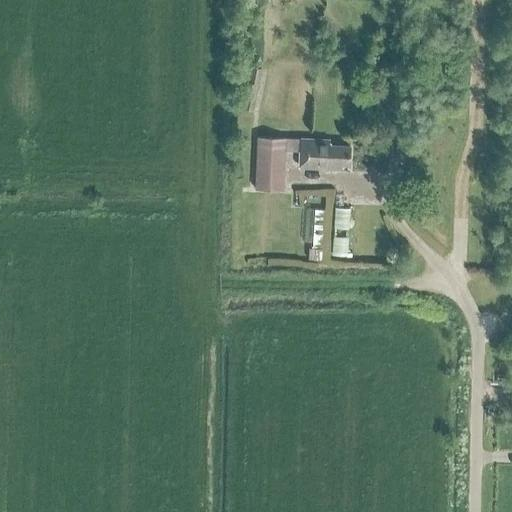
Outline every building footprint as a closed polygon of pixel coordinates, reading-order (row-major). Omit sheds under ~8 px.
[(252,111),(261,70),(250,68),(241,109),(252,111)] [(341,164),(348,164),(349,147),(329,146),(329,141),(257,137),(255,181),(283,183),(284,151),(300,151),(299,168),(340,170),(341,164)] [(239,255),(255,255),(258,193),(241,192),(239,255)] [(346,256),(349,209),(334,208),(331,255),(346,256)] [(320,261),(321,249),(305,248),(304,260),(320,261)]
